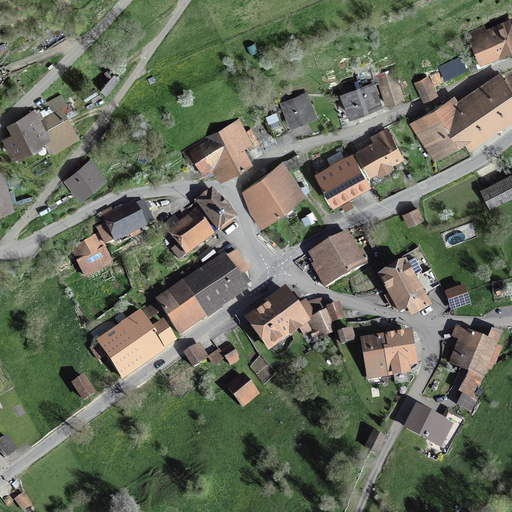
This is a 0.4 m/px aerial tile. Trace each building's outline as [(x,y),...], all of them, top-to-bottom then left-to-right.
[(511,19),(511,18),(466,37),(479,67),(511,52),(511,19)] [(106,71),(93,88),(105,98),(118,81),(106,71)] [(394,75),(375,82),(385,106),(403,98),(394,75)] [(452,97),(409,125),(434,163),(463,144),(468,152),(511,123),(511,93),(500,75),(456,103),(452,97)] [(433,75),(426,78),(431,87),(437,83),(433,75)] [(426,78),(413,86),(422,102),(435,94),(426,78)] [(371,84),(338,97),(348,121),(380,108),(371,84)] [(306,95),(279,105),(289,131),(316,120),(306,95)] [(9,137),(0,141),(0,142),(12,163),(44,144),(51,155),(77,140),(59,110),(39,122),(32,112),(4,129),(9,137)] [(238,122),(186,150),(201,176),(211,171),(217,183),(250,164),(242,149),(250,145),(238,122)] [(372,144),(355,154),(369,179),(403,160),(386,130),(369,139),(372,144)] [(351,155),(313,177),(330,208),(368,187),(351,155)] [(89,161),(62,182),(77,201),(104,179),(89,161)] [(282,164),(242,194),(260,230),(304,198),(282,164)] [(0,174),(0,212),(11,209),(0,174)] [(511,175),(480,191),(490,211),(511,200),(511,175)] [(212,191),(193,204),(216,236),(234,223),(212,191)] [(96,237),(102,249),(152,225),(141,203),(134,207),(132,203),(98,220),(102,228),(93,232),(96,237)] [(417,210),(402,217),(407,229),(422,221),(417,210)] [(212,238),(194,213),(165,234),(184,259),(212,238)] [(346,233),(308,256),(315,266),(311,268),(324,290),(365,266),(346,233)] [(102,249),(96,237),(69,250),(84,281),(111,267),(102,249)] [(182,282),(207,319),(248,291),(239,278),(249,271),(236,252),(225,260),(222,255),(182,282)] [(404,262),(377,278),(399,316),(406,312),(410,320),(431,307),(404,262)] [(207,319),(182,282),(153,302),(155,304),(141,314),(147,324),(161,315),(177,339),(207,319)] [(265,306),(243,322),(267,354),(300,332),(304,338),(314,334),(319,341),(337,334),(332,324),(326,310),(315,316),(305,301),(297,307),(284,288),(263,303),(265,306)] [(463,288),(444,295),(451,313),(469,306),(463,288)] [(339,304),(328,307),(333,320),(343,317),(339,304)] [(511,305),(494,309),(496,321),(511,318),(511,305)] [(147,324),(141,314),(140,312),(94,343),(121,382),(175,345),(160,323),(151,329),(147,324)] [(355,339),(351,329),(339,333),(342,343),(355,339)] [(488,342),(456,330),(452,341),(458,343),(450,363),(468,372),(458,395),(462,398),(458,408),(472,415),(489,371),(493,372),(503,336),(490,332),(488,342)] [(411,333),(359,341),(366,383),(410,376),(409,369),(416,368),(411,333)] [(198,345),(183,357),(192,370),(207,360),(214,368),(224,361),(229,368),(240,360),(230,346),(220,353),(218,351),(207,358),(198,345)] [(243,376),(226,389),(243,410),(260,396),(243,376)] [(83,378),(69,386),(81,404),(94,396),(83,378)] [(453,426),(414,408),(403,432),(442,450),(453,426)] [(387,441),(373,434),(364,451),(378,458),(387,441)] [(5,439),(0,441),(0,453),(5,460),(15,454),(5,439)] [(23,496),(14,502),(21,511),(24,511),(31,508),(23,496)]
